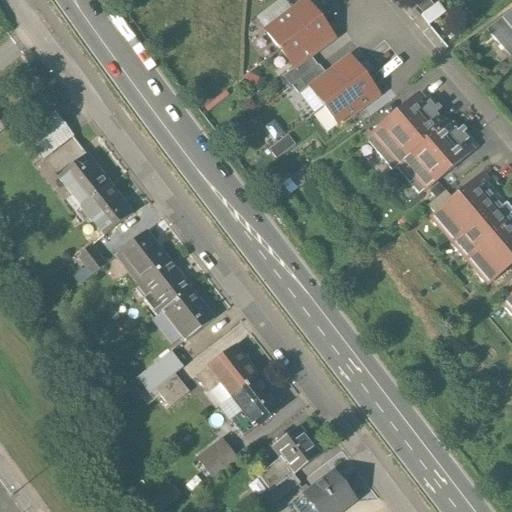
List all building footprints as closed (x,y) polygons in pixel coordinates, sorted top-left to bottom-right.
[(305,2),(265,32),(279,52),(319,21),(305,2)] [(437,5),(421,17),(428,27),(444,15),(437,5)] [(511,11),(501,20),(511,33),(511,11)] [(511,52),(511,33),(501,20),(487,30),(508,56),(511,52)] [(319,21),(279,52),(294,71),(310,58),(334,41),(319,21)] [(310,58),(294,71),(283,79),(290,88),(291,88),(317,68),(310,58)] [(326,77),(309,89),(324,108),(363,78),(349,59),(326,77)] [(317,68),(291,88),(299,97),(309,89),(326,77),(319,67),(317,68)] [(363,78),(324,108),(338,127),(378,97),(363,78)] [(420,96),(388,122),(387,121),(370,135),(373,138),(367,142),(391,171),(395,167),(442,128),(439,124),(442,121),(420,96)] [(71,138),(55,116),(25,139),(42,160),(71,138)] [(446,133),(442,128),(395,167),(419,196),(424,192),(426,194),(475,153),(453,127),(446,133)] [(87,158),(58,180),(72,199),(66,204),(74,214),(109,187),(87,158)] [(498,196),(482,177),(459,198),(453,202),(435,217),(434,218),(438,222),(435,224),(445,236),(445,235),(452,242),(451,243),(468,264),(469,263),(476,271),(475,272),(484,283),(487,280),(490,284),(511,266),(511,212),(510,211),(506,206),(504,208),(496,198),(498,196)] [(132,216),(109,187),(74,214),(83,225),(89,220),(103,238),(132,216)] [(444,192),(427,207),(435,217),(453,202),(444,192)] [(118,257),(140,286),(169,264),(147,235),(118,257)] [(90,248),(76,260),(83,269),(98,258),(90,248)] [(105,267),(98,258),(83,269),(90,279),(105,267)] [(191,292),(169,264),(140,286),(149,297),(143,302),(157,320),(163,315),(162,314),(191,292)] [(511,281),(499,292),(508,302),(511,298),(511,281)] [(214,321),(191,292),(162,314),(163,315),(185,343),(214,321)] [(258,378),(235,348),(206,370),(219,386),(230,400),(258,378)] [(170,354),(137,380),(139,383),(149,396),(155,392),(174,377),(182,370),(170,354)] [(219,386),(206,370),(196,379),(208,395),(219,386)] [(188,394),(174,377),(155,392),(169,409),(188,394)] [(282,409),(258,378),(230,400),(241,415),(253,431),(282,409)] [(149,396),(139,383),(133,388),(143,401),(149,396)] [(253,431),(241,415),(230,423),(242,439),(253,431)] [(318,457),(297,430),(272,450),(292,477),(318,457)] [(236,462),(221,443),(198,461),(213,480),(236,462)] [(280,461),(257,478),(269,494),(292,477),(280,461)] [(342,511),(354,503),(332,475),(303,497),(304,498),(314,511),(342,511)] [(292,477),(269,494),(267,496),(274,505),(299,485),(292,477)] [(314,511),(304,498),(291,508),(294,511),(314,511)]
